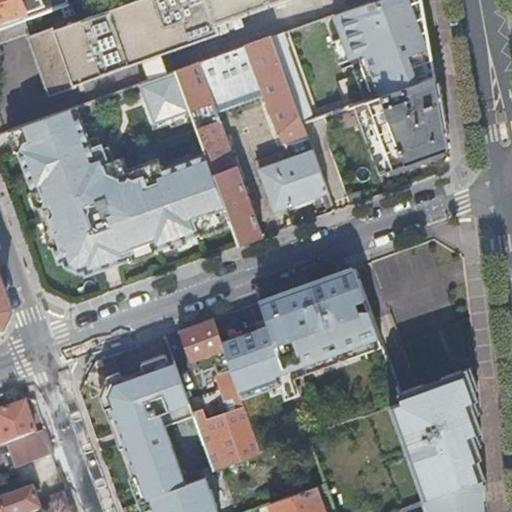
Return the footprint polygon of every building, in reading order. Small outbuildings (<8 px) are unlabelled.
[(0,0),(0,29),(24,20),(71,3),(69,0),(0,0)] [(162,54),(170,51),(151,0),(110,0),(28,30),(51,95),(142,61),(162,54)] [(151,0),(170,51),(214,35),(210,25),(278,0),(151,0)] [(369,0),(334,13),(346,47),(336,51),(340,61),(428,29),(422,0),(369,0)] [(0,39),(28,30),(24,20),(0,29),(0,39)] [(428,29),(340,61),(342,68),(353,64),(366,100),(435,74),(436,74),(435,71),(428,29)] [(271,36),(275,47),(287,43),(285,39),(286,39),(283,31),(271,36)] [(240,246),(263,238),(216,109),(264,92),(285,149),(256,160),(274,210),(328,190),(303,123),(287,80),(275,47),(271,36),(177,70),(190,108),(207,155),(221,194),(234,228),(240,246)] [(275,47),(287,80),(299,76),(287,43),(275,47)] [(168,73),(177,70),(170,51),(162,54),(168,73)] [(148,80),(168,73),(162,54),(142,61),(148,80)] [(141,83),(154,121),(190,108),(177,70),(141,83)] [(436,74),(435,74),(356,104),(381,172),(449,148),(436,74)] [(303,123),(314,119),(299,76),(287,80),(303,123)] [(90,148),(75,107),(6,132),(13,153),(17,151),(52,247),(50,248),(56,267),(61,266),(61,268),(79,276),(83,275),(85,279),(129,263),(130,265),(234,228),(207,155),(154,175),(156,179),(157,182),(145,186),(142,178),(131,181),(108,171),(101,150),(102,150),(100,144),(90,148)] [(261,301),(260,301),(269,324),(222,341),(242,397),(269,387),(272,394),(283,390),(291,387),(285,370),(379,336),(372,316),(367,302),(355,266),(354,267),(355,270),(333,278),(332,275),(319,283),(320,285),(311,288),(309,283),(261,301)] [(354,267),(332,275),(333,278),(355,270),(354,267)] [(332,275),(309,283),(311,288),(320,285),(319,283),(332,275)] [(222,341),(214,318),(181,330),(195,368),(196,368),(198,375),(214,369),(225,401),(233,399),(236,407),(211,416),(207,406),(194,411),(196,414),(215,469),(261,452),(242,397),(222,341)] [(291,387),(283,390),(286,398),(301,393),(295,376),(383,345),(379,336),(285,370),(291,387)] [(166,425),(196,414),(194,411),(184,381),(176,360),(119,381),(113,395),(155,511),(219,511),(206,475),(186,483),(166,425)] [(403,401),(396,403),(402,421),(398,422),(415,471),(421,469),(431,497),(481,479),(475,460),(479,459),(470,435),(478,432),(468,403),(477,399),(468,373),(452,379),(451,376),(413,390),(414,392),(401,397),(403,401)] [(184,381),(194,411),(207,406),(209,406),(198,376),(184,381)] [(0,445),(6,444),(36,433),(26,405),(22,404),(0,410),(0,445)] [(52,455),(43,432),(6,446),(15,469),(52,455)] [(484,511),(481,479),(431,497),(436,511),(484,511)] [(328,490),(325,482),(271,502),(274,511),(324,511),(318,493),(328,490)] [(0,511),(33,511),(41,509),(33,488),(0,499),(0,511)] [(48,497),(53,511),(71,511),(64,491),(48,497)]
